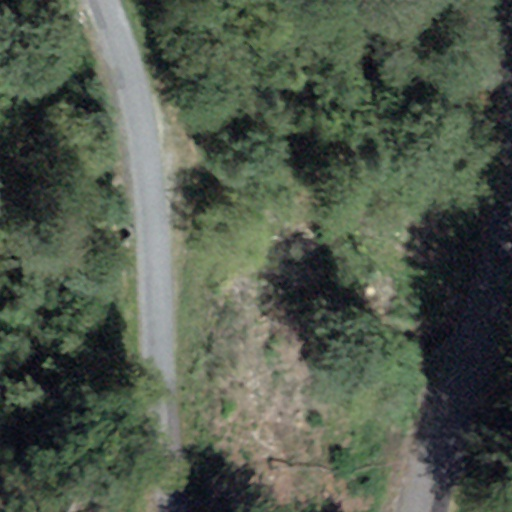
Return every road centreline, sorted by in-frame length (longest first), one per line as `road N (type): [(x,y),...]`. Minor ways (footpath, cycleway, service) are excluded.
road 1 (unclassified): [(98,0),(147,161),(170,511)]
road 2 (unclassified): [(430,511),(508,168),(511,72)]
